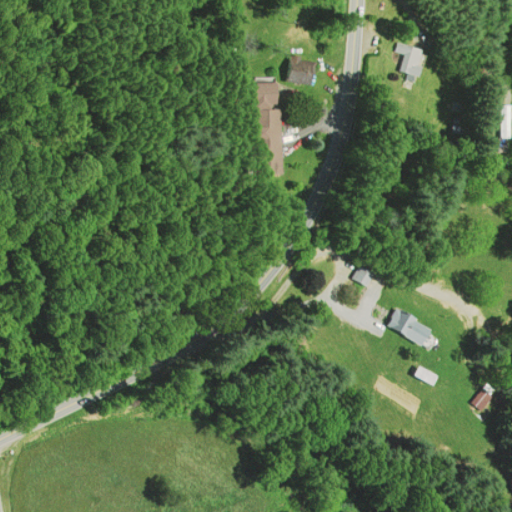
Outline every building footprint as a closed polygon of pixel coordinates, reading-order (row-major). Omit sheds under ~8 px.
[(397,73),(413,77),(421,50),(395,42),(393,51),(402,54),(397,73)] [(312,85),(314,60),(285,57),(282,82),(312,85)] [(278,151),(276,82),(246,83),(248,144),(264,143),(265,152),(278,151)] [(495,106),(495,139),(506,139),(506,106),(495,106)] [(374,273),(359,265),(352,278),(366,286),(374,273)] [(408,343),(419,325),(387,308),(377,326),(408,343)]
